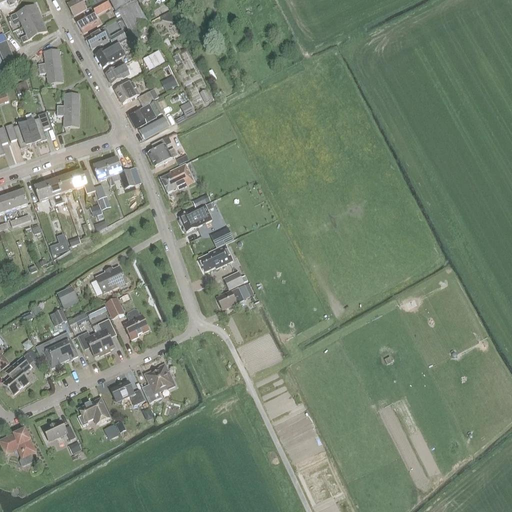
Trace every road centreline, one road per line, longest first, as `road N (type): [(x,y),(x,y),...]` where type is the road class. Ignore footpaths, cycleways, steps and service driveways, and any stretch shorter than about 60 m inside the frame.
road 1 (unclassified): [(307,511),(225,337),(197,328)]
road 2 (residential): [(0,411),(14,415),(197,328)]
road 3 (residential): [(197,328),(127,134)]
road 4 (residential): [(127,134),(53,0)]
road 5 (residential): [(0,179),(127,134)]
